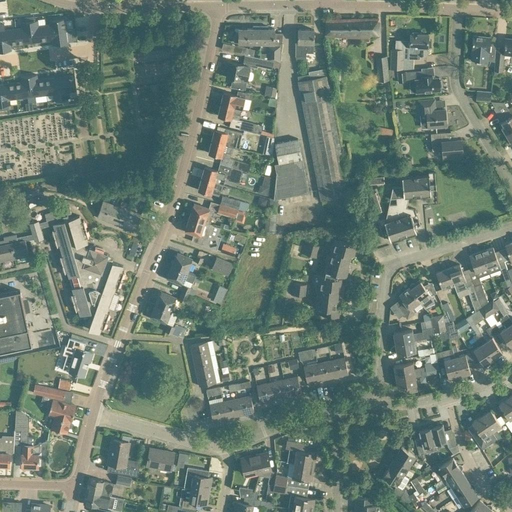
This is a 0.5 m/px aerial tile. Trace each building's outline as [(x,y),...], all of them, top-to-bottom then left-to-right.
[(76,40),(74,28),(67,29),(66,18),(50,20),(50,24),(46,24),(48,40),(52,40),(53,45),(69,43),(68,41),(76,40)] [(370,35),(379,36),(378,18),(337,19),(326,19),(326,36),(370,39),(370,35)] [(48,40),(46,24),(39,25),(38,20),(30,21),(32,40),(37,40),(37,42),(48,40)] [(32,40),(30,21),(22,22),(23,27),(16,28),(18,44),(28,43),(28,41),(32,40)] [(260,43),(261,25),(253,25),(253,28),(247,28),(247,29),(239,29),(239,28),(239,34),(236,34),(235,41),(234,41),(234,42),(239,42),(239,43),(260,43)] [(275,29),(268,28),(268,26),(261,25),(260,43),(268,43),(268,52),(268,59),(274,60),(282,62),(282,43),(277,43),(277,46),(274,46),(275,29)] [(18,44),(16,28),(1,30),(4,51),(12,50),(11,45),(18,44)] [(306,52),(313,53),(314,29),(298,29),(298,42),(295,42),(295,56),(306,56),(306,52)] [(410,45),(409,58),(420,58),(420,55),(427,55),(427,47),(428,47),(428,34),(411,34),(410,45)] [(473,50),(472,59),(484,60),(494,61),(496,43),(490,43),(490,37),(473,35),(472,50),(473,50)] [(255,49),(248,48),(234,45),(233,51),(245,54),(253,56),(255,49)] [(391,49),(391,69),(403,69),(403,49),(391,49)] [(274,60),(268,59),(260,57),(253,56),(245,54),(243,61),(244,62),(244,64),(244,65),(250,66),(250,65),(257,67),(258,64),(272,67),(274,60)] [(389,80),(386,56),(375,57),(377,81),(389,80)] [(494,74),(494,76),(499,76),(499,74),(502,74),(502,71),(503,59),(495,58),(495,59),(494,74)] [(244,64),(230,61),(230,62),(227,61),(226,68),(229,68),(227,77),(233,78),(231,87),(245,90),(247,80),(250,66),(244,65),(244,64)] [(328,84),(326,76),(325,68),(309,71),(309,74),(298,76),(321,200),(349,194),(330,94),(333,94),(331,84),(328,84)] [(405,71),(398,72),(399,82),(406,81),(415,80),(416,92),(440,90),(440,87),(442,87),(441,80),(439,80),(439,77),(433,78),(432,75),(423,76),(422,70),(405,71)] [(47,94),(45,78),(37,79),(37,74),(29,75),(32,96),(47,94)] [(32,96),(29,75),(21,76),(21,81),(15,82),(17,98),(32,96)] [(77,91),(75,75),(64,76),(64,78),(60,78),(63,98),(70,97),(69,91),(77,91)] [(63,98),(60,78),(55,79),(54,77),(45,78),(47,94),(53,94),(54,99),(63,98)] [(17,98),(15,82),(5,83),(5,85),(0,86),(0,87),(2,106),(10,105),(10,99),(17,98)] [(277,87),(266,85),(264,94),(275,96),(277,87)] [(491,91),(477,90),(477,100),(491,101),(491,91)] [(221,104),(242,109),(243,103),(245,97),(252,99),(253,94),(237,91),(237,95),(224,92),(221,104)] [(435,99),(418,100),(419,114),(426,114),(428,127),(447,126),(445,109),(435,110),(435,99)] [(241,115),(242,109),(221,104),(218,115),(231,118),(239,120),(241,115)] [(511,106),(498,115),(502,121),(499,122),(506,134),(511,129),(511,106)] [(242,121),(240,128),(259,133),(260,131),(253,129),(254,124),(242,121)] [(392,136),(393,129),(379,126),(378,134),(392,136)] [(215,129),(212,141),(239,148),(241,138),(259,142),(261,134),(259,133),(240,128),(238,136),(236,135),(228,133),(215,129)] [(445,132),(435,133),(430,133),(432,151),(442,150),(443,158),(463,156),(462,139),(446,141),(445,132)] [(308,192),(304,167),(298,138),(274,143),(278,162),(274,163),(276,173),(274,197),(270,197),(266,231),(275,232),(278,198),(308,192)] [(239,149),(239,148),(212,141),(209,153),(222,156),(230,158),(231,153),(223,151),(225,145),(239,149)] [(232,167),(249,171),(251,163),(234,159),(232,167)] [(403,168),(412,167),(411,160),(402,161),(403,168)] [(266,164),(263,173),(270,175),(272,166),(266,164)] [(230,174),(225,173),(218,171),(218,170),(205,166),(202,178),(224,184),(226,178),(228,178),(227,179),(238,183),(242,170),(248,172),(249,171),(232,167),(230,174)] [(411,217),(417,215),(415,209),(406,207),(409,197),(431,195),(431,190),(436,189),(436,190),(437,190),(436,184),(435,184),(430,185),(430,179),(436,178),(435,172),(434,172),(428,173),(429,175),(402,177),(403,185),(393,186),(390,199),(391,198),(396,198),(397,204),(389,205),(389,204),(386,219),(378,221),(380,227),(386,225),(387,231),(382,232),(383,238),(384,238),(384,237),(389,236),(391,240),(416,232),(415,227),(420,226),(421,226),(419,220),(418,220),(418,221),(413,222),(411,217)] [(262,175),(260,194),(271,195),(274,176),(262,175)] [(384,183),(384,176),(368,178),(368,184),(384,183)] [(222,191),(224,184),(202,178),(198,190),(211,193),(219,195),(220,190),(222,191)] [(135,191),(133,197),(146,201),(147,198),(148,194),(150,190),(135,191)] [(382,211),(375,192),(369,194),(375,213),(382,211)] [(238,209),(240,200),(222,195),(220,204),(238,209)] [(259,196),(257,205),(265,207),(268,199),(259,196)] [(110,221),(116,205),(103,201),(97,217),(110,221)] [(215,210),(209,208),(194,203),(189,217),(210,224),(215,210)] [(235,217),(238,209),(220,204),(217,212),(235,217)] [(123,226),(128,210),(116,205),(110,221),(123,226)] [(345,209),(343,212),(344,219),(353,217),(351,208),(345,209)] [(59,216),(58,212),(57,210),(45,214),(47,220),(59,216)] [(123,226),(136,230),(141,214),(128,210),(123,226)] [(84,244),(88,243),(86,237),(89,236),(84,220),(81,221),(80,215),(69,218),(68,214),(63,215),(64,220),(53,223),(55,228),(52,229),(57,246),(60,245),(63,255),(60,255),(65,272),(68,271),(74,293),(71,293),(76,310),(79,309),(80,315),(89,312),(90,317),(92,318),(88,329),(99,332),(101,327),(104,328),(110,312),(107,311),(116,287),(118,288),(124,271),(122,270),(123,265),(112,261),(112,262),(106,260),(109,254),(103,252),(105,249),(103,248),(101,247),(98,246),(95,246),(95,249),(90,247),(89,248),(85,247),(84,244)] [(189,217),(185,231),(193,234),(207,238),(212,225),(210,224),(189,217)] [(38,220),(29,223),(32,233),(33,238),(34,241),(43,238),(40,228),(39,223),(38,220)] [(220,229),(212,226),(210,232),(218,235),(220,229)] [(0,261),(29,255),(25,239),(18,241),(17,237),(16,234),(3,237),(4,240),(0,241),(0,261)] [(348,254),(354,256),(357,245),(334,238),(329,254),(326,253),(324,260),(327,261),(323,275),(318,273),(314,307),(322,308),(321,315),(339,317),(340,311),(339,310),(341,299),(334,298),(335,296),(337,296),(337,291),(335,291),(336,288),(340,289),(341,277),(339,277),(340,275),(346,276),(349,265),(345,264),(345,262),(347,262),(349,257),(347,257),(348,254)] [(304,241),(301,252),(315,256),(318,245),(304,241)] [(237,247),(223,242),(220,251),(233,256),(237,247)] [(296,254),(299,245),(292,243),(289,253),(296,254)] [(493,247),(481,251),(489,273),(501,269),(503,274),(508,272),(508,270),(507,268),(504,261),(499,263),(493,247)] [(479,277),(489,273),(481,251),(469,255),(475,270),(477,277),(479,277)] [(177,252),(172,266),(187,272),(187,271),(192,259),(177,252)] [(228,275),(233,263),(216,256),(211,268),(228,275)] [(297,258),(294,271),(302,272),(304,260),(297,258)] [(469,287),(466,280),(464,274),(460,264),(448,268),(454,284),(457,292),(467,288),(469,287)] [(190,287),(195,275),(172,266),(167,278),(182,284),(185,285),(190,287)] [(442,289),(454,284),(448,268),(436,272),(442,289)] [(475,270),(469,272),(474,285),(482,307),(493,300),(492,299),(488,302),(481,283),(479,277),(477,277),(475,270)] [(469,272),(464,274),(466,280),(469,287),(467,288),(475,311),(479,309),(482,307),(474,285),(469,272)] [(435,302),(431,296),(419,280),(415,283),(413,283),(410,285),(410,287),(409,288),(420,301),(425,308),(426,307),(435,302)] [(304,295),(306,284),(291,282),(289,293),(304,295)] [(212,299),(221,302),(226,287),(218,284),(212,299)] [(197,290),(190,287),(185,285),(182,292),(188,295),(188,294),(194,296),(197,290)] [(411,308),(420,301),(409,288),(399,295),(404,302),(398,306),(407,318),(415,312),(411,308)] [(0,353),(32,347),(23,301),(20,290),(0,294),(0,353)] [(156,304),(171,310),(176,298),(161,291),(156,304)] [(185,302),(188,295),(182,292),(179,299),(185,302)] [(498,297),(493,301),(499,308),(504,305),(498,297)] [(479,309),(485,318),(499,308),(493,301),(493,300),(482,307),(479,309)] [(442,305),(449,322),(453,321),(455,320),(450,308),(447,302),(442,305)] [(178,313),(171,310),(156,304),(150,317),(169,324),(166,331),(172,334),(172,333),(178,336),(178,335),(183,337),(187,328),(175,323),(174,326),(173,325),(178,313)] [(485,318),(479,309),(475,311),(466,318),(470,324),(476,334),(494,359),(503,352),(492,337),(486,341),(475,324),(484,317),(485,318)] [(503,315),(511,328),(511,320),(507,313),(503,315)] [(511,347),(511,346),(511,328),(503,315),(500,318),(506,327),(500,331),(511,347)] [(466,318),(456,324),(460,331),(470,324),(466,318)] [(432,324),(433,333),(447,330),(445,321),(432,324)] [(457,330),(453,321),(449,322),(446,323),(449,332),(457,330)] [(200,323),(198,327),(205,331),(207,326),(200,323)] [(414,340),(433,337),(431,327),(422,329),(422,332),(413,333),(413,329),(393,332),(395,343),(414,340)] [(485,365),(494,359),(476,334),(473,336),(480,345),(474,349),(485,365)] [(83,350),(86,343),(69,337),(66,348),(62,347),(60,354),(66,356),(62,369),(74,372),(84,375),(88,361),(90,362),(93,353),(83,350)] [(416,351),(415,344),(414,340),(395,343),(397,354),(416,351)] [(194,358),(210,355),(207,341),(191,344),(194,358)] [(452,346),(460,375),(470,372),(465,354),(459,355),(456,345),(452,346)] [(449,378),(460,375),(452,346),(448,347),(449,350),(442,352),(442,351),(436,353),(438,367),(445,365),(449,378)] [(210,355),(194,358),(196,372),(213,368),(213,366),(211,359),(210,355)] [(331,360),(335,377),(348,374),(345,357),(331,360)] [(321,380),(335,377),(331,360),(317,363),(321,380)] [(396,376),(438,369),(437,361),(425,363),(425,367),(414,369),(413,362),(394,365),(396,376)] [(307,383),(321,380),(317,363),(304,366),(307,383)] [(199,386),(205,384),(216,382),(213,368),(196,372),(199,386)] [(415,377),(427,375),(439,373),(438,369),(396,376),(398,387),(417,384),(415,377)] [(221,374),(222,381),(230,379),(228,372),(221,374)] [(301,393),(299,384),(298,376),(284,379),(287,396),(301,393)] [(70,389),(72,381),(60,378),(58,386),(70,389)] [(274,399),(287,396),(284,379),(270,382),(274,399)] [(260,402),(274,399),(270,382),(256,385),(260,402)] [(66,390),(35,384),(33,392),(64,399),(66,390)] [(251,395),(237,398),(241,415),(254,412),(251,395)] [(511,403),(508,397),(499,404),(509,419),(511,417),(511,403)] [(237,398),(223,401),(227,418),(241,415),(237,398)] [(76,405),(53,399),(49,414),(55,416),(51,428),(55,429),(55,431),(56,432),(61,434),(62,433),(63,431),(67,432),(70,420),(72,421),(76,405)] [(223,401),(210,404),(213,421),(227,418),(223,401)] [(48,439),(34,445),(28,444),(29,415),(16,407),(15,430),(21,430),(20,453),(22,453),(22,466),(31,466),(31,468),(36,468),(37,467),(38,467),(38,465),(41,465),(42,465),(43,465),(43,464),(44,464),(44,463),(45,463),(45,462),(48,439)] [(490,409),(481,415),(498,441),(502,438),(495,429),(501,425),(490,409)] [(495,443),(498,446),(501,444),(498,441),(481,415),(472,422),(477,429),(472,433),(479,444),(490,436),(495,443)] [(452,430),(445,432),(443,424),(431,427),(437,450),(436,444),(446,441),(448,447),(456,445),(452,430)] [(423,453),(437,450),(431,427),(419,431),(421,439),(415,441),(418,451),(420,458),(424,457),(423,453)] [(0,465),(10,466),(10,453),(14,454),(14,443),(3,442),(3,437),(0,437),(0,465)] [(140,461),(127,458),(130,442),(114,439),(112,451),(110,451),(108,463),(121,466),(120,473),(137,476),(140,461)] [(294,463),(314,467),(316,453),(300,450),(301,443),(287,440),(286,448),(296,449),(294,463)] [(456,445),(448,447),(453,454),(459,451),(457,445),(456,445)] [(395,456),(409,465),(416,456),(401,446),(395,456)] [(170,474),(171,469),(174,452),(165,450),(164,452),(150,449),(147,464),(161,467),(160,472),(170,474)] [(267,452),(254,455),(258,471),(259,475),(269,477),(266,500),(271,501),(273,488),(276,471),(271,470),(270,468),(271,468),(267,452)] [(245,474),(258,471),(254,455),(241,458),(245,474)] [(403,475),(409,465),(395,456),(389,466),(408,478),(403,475)] [(445,476),(459,467),(453,458),(439,467),(445,476)] [(312,480),(314,467),(294,463),(292,477),(312,480)] [(188,473),(186,487),(193,488),(209,491),(211,477),(198,475),(199,468),(187,466),(186,473),(188,473)] [(402,488),(408,478),(389,466),(383,476),(402,488)] [(452,486),(466,477),(459,467),(445,476),(452,486)] [(130,485),(131,477),(117,474),(116,482),(130,485)] [(286,484),(288,476),(276,474),(275,482),(286,484)] [(424,490),(418,480),(423,477),(421,474),(411,480),(419,493),(424,490)] [(101,493),(111,495),(114,483),(89,477),(86,490),(101,493)] [(458,496),(472,486),(466,477),(452,486),(458,496)] [(285,492),(286,484),(275,482),(273,490),(285,492)] [(183,498),(181,506),(182,506),(195,509),(197,502),(206,504),(209,491),(193,488),(186,487),(185,486),(183,498)] [(464,505),(478,496),(472,486),(458,496),(464,505)] [(115,496),(111,495),(101,493),(86,490),(84,503),(98,506),(99,501),(103,502),(102,506),(112,509),(115,496)] [(241,490),(240,496),(253,498),(253,499),(257,499),(258,493),(255,492),(254,492),(241,490)] [(414,492),(409,495),(413,502),(416,508),(417,509),(418,509),(421,507),(422,506),(421,506),(426,502),(429,500),(427,497),(423,499),(421,496),(426,493),(426,492),(424,490),(419,493),(416,495),(414,492)] [(315,498),(295,495),(291,494),(288,508),(293,508),(313,511),(315,498)] [(376,498),(375,505),(371,504),(371,498),(356,497),(355,511),(375,511),(376,505),(381,506),(381,498),(376,498)] [(253,499),(252,504),(273,508),(274,502),(271,501),(266,500),(257,499),(253,499)] [(484,511),(489,507),(480,499),(469,511),(484,511)] [(3,502),(2,511),(20,511),(21,502),(3,502)] [(236,502),(234,511),(252,511),(251,511),(252,504),(246,503),(236,502)] [(435,511),(436,511),(434,509),(426,502),(421,506),(422,506),(428,511),(435,511)] [(49,511),(50,505),(32,503),(31,509),(25,508),(25,511),(49,511)]
